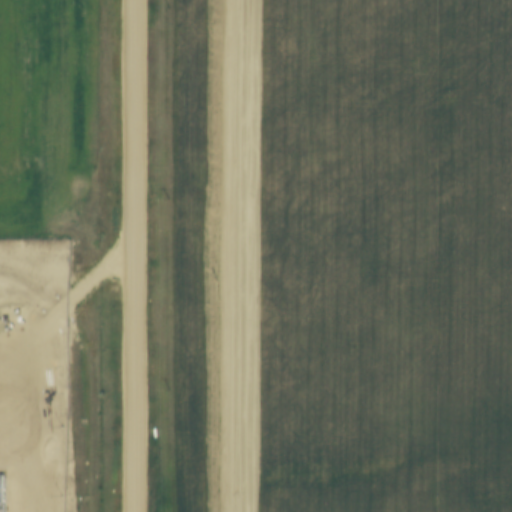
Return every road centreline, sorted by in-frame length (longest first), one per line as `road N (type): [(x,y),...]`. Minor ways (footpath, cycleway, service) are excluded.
road 1 (residential): [(132,0),(132,511)]
road 2 (track): [(0,281),(132,283)]
